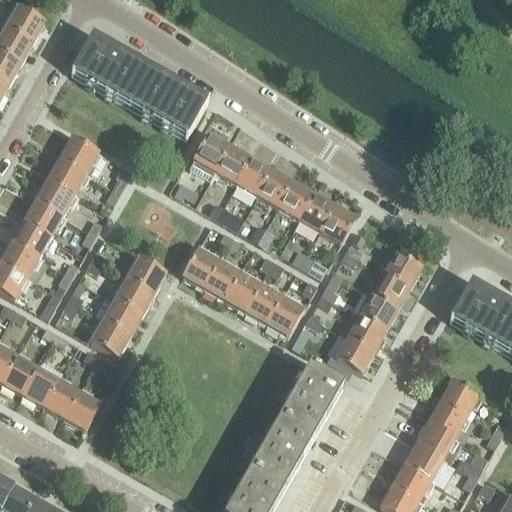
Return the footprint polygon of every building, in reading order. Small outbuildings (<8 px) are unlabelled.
[(31,51),(43,30),(15,14),(3,35),(31,51)] [(0,61),(19,72),(31,51),(3,35),(0,40),(0,61)] [(206,109),(90,46),(76,71),(75,70),(72,75),(74,75),(70,82),(185,146),(189,139),(190,140),(192,136),(191,135),(206,109)] [(0,89),(7,93),(19,72),(0,61),(0,89)] [(137,167),(146,147),(129,139),(120,160),(137,167)] [(213,181),(228,154),(206,142),(191,168),(213,181)] [(84,182),(96,161),(69,146),(58,167),(84,182)] [(233,192),(248,166),(228,154),(213,181),(233,192)] [(254,205),(269,178),(248,166),(233,192),(254,205)] [(73,203),(84,182),(58,167),(46,188),(73,203)] [(276,217),(291,191),(269,178),(254,205),(276,217)] [(119,200),(125,190),(117,185),(111,196),(119,200)] [(73,203),(46,188),(34,209),(61,224),(73,203)] [(190,201),(193,197),(180,190),(173,202),(181,207),(182,205),(194,212),(198,206),(190,201)] [(296,229),(311,202),(291,191),(276,217),(296,229)] [(113,212),(119,200),(111,196),(105,208),(113,212)] [(318,241),(332,214),(311,202),(296,229),(318,241)] [(49,245),(61,224),(34,209),(22,230),(49,245)] [(215,227),(223,214),(215,210),(208,222),(215,227)] [(225,215),(223,214),(215,227),(236,239),(243,226),(225,215)] [(338,253),(353,227),(332,214),(318,241),(338,253)] [(95,243),(102,231),(93,227),(87,238),(95,243)] [(37,265),(49,245),(22,230),(10,251),(37,265)] [(257,252),(265,237),(256,232),(248,247),(257,252)] [(269,250),(273,242),(265,237),(257,252),(265,257),(266,255),(269,250)] [(89,254),(95,243),(87,238),(81,249),(89,254)] [(366,254),(371,246),(357,238),(353,247),(366,254)] [(226,256),(232,245),(223,240),(217,251),(226,256)] [(235,261),(241,250),(232,245),(226,256),(235,261)] [(0,272),(25,287),(37,265),(10,251),(0,269),(0,272)] [(285,251),(278,263),(286,267),(292,256),(285,251)] [(408,267),(413,258),(402,251),(396,260),(408,267)] [(357,268),(361,260),(348,252),(344,260),(357,268)] [(299,275),(306,262),(298,257),(291,270),(299,275)] [(102,273),(106,264),(95,258),(91,266),(102,273)] [(202,297),(217,270),(196,258),(181,285),(202,297)] [(165,282),(125,259),(123,264),(124,265),(121,270),(124,271),(118,282),(126,287),(153,302),(165,282)] [(352,276),(357,268),(344,260),(339,268),(352,276)] [(408,297),(420,275),(394,261),(381,282),(408,297)] [(307,279),(314,266),(306,262),(299,275),(307,279)] [(268,280),(274,269),(265,264),(259,274),(268,280)] [(102,273),(91,266),(85,276),(96,282),(102,273)] [(71,285),(78,273),(70,269),(63,280),(71,285)] [(277,285),(283,275),(274,269),(268,280),(277,285)] [(223,309),(238,282),(217,270),(202,297),(223,309)] [(0,300),(13,308),(25,287),(0,272),(0,300)] [(61,303),(71,285),(63,280),(57,291),(53,298),(61,303)] [(244,321),(259,294),(238,282),(223,309),(244,321)] [(396,318),(407,298),(408,297),(381,282),(370,304),(396,318)] [(140,324),(153,302),(126,287),(113,309),(140,324)] [(310,304),(316,293),(308,288),(301,299),(310,304)] [(511,314),(469,291),(448,328),(511,364),(511,314)] [(265,333),(280,306),(259,294),(244,321),(265,333)] [(332,308),(336,301),(325,294),(320,301),(332,308)] [(78,314),(83,306),(71,299),(66,308),(78,314)] [(48,326),(59,306),(51,301),(39,322),(48,326)] [(328,316),(332,308),(320,301),(316,309),(328,316)] [(384,339),(396,318),(370,304),(358,325),(384,339)] [(286,345),(301,318),(280,306),(265,333),(286,345)] [(73,324),(78,314),(66,308),(61,317),(73,324)] [(128,345),(140,324),(113,309),(101,330),(128,345)] [(0,319),(10,325),(14,317),(4,311),(0,317),(0,319)] [(21,331),(26,323),(14,317),(10,325),(21,331)] [(315,338),(320,329),(307,322),(303,331),(315,338)] [(372,360),(384,339),(358,325),(346,346),(372,360)] [(116,366),(128,345),(101,330),(90,350),(116,366)] [(52,349),(56,341),(45,334),(41,343),(52,349)] [(295,356),(306,337),(302,335),(291,354),(295,356)] [(63,355),(68,347),(56,341),(52,349),(63,355)] [(360,382),(372,360),(346,346),(334,367),(360,382)] [(0,391),(1,393),(16,366),(0,356),(0,391)] [(94,372),(98,364),(87,358),(82,366),(94,372)] [(105,379),(110,371),(98,364),(94,372),(105,379)] [(22,404),(37,377),(16,366),(1,393),(22,404)] [(274,511),(341,394),(318,381),(318,380),(312,377),(312,378),(309,376),(239,496),(232,509),(230,511),(274,511)] [(42,416),(57,389),(37,377),(22,404),(42,416)] [(63,427),(78,400),(57,389),(42,416),(63,427)] [(465,426),(477,405),(450,389),(438,411),(465,426)] [(84,439),(99,412),(78,400),(63,427),(84,439)] [(453,446),(465,426),(438,411),(427,431),(453,446)] [(500,446),(506,434),(498,429),(491,441),(500,446)] [(441,467),(453,446),(427,431),(414,452),(441,467)] [(494,457),(500,446),(491,441),(485,452),(494,457)] [(429,489),(441,467),(414,452),(402,473),(429,489)] [(476,487),(482,476),(474,471),(468,482),(476,487)] [(417,509),(429,489),(402,473),(390,494),(417,509)] [(469,498),(476,487),(468,482),(461,493),(469,498)] [(0,511),(1,511),(12,493),(0,486),(0,511)] [(221,486),(214,499),(227,507),(234,493),(221,486)] [(485,511),(494,496),(483,490),(475,505),(485,511)] [(27,511),(32,504),(12,493),(1,511),(27,511)] [(415,511),(417,509),(390,494),(379,511),(415,511)]
